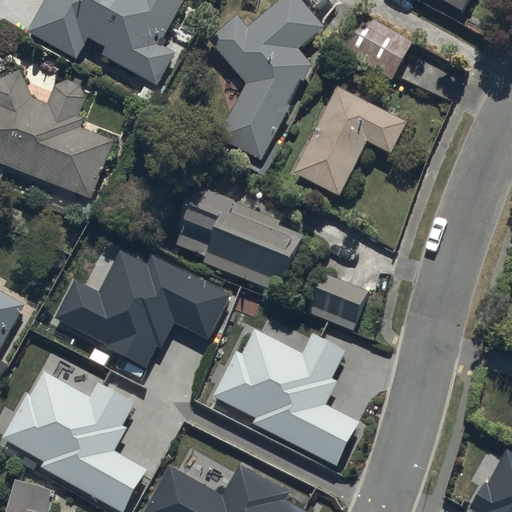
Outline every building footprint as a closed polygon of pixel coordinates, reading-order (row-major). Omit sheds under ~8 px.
[(45,0),(29,29),(79,58),(86,45),(159,85),(177,52),(160,43),(184,0),(45,0)] [(221,137),(263,160),(314,63),(298,46),(324,23),(302,0),(279,0),(249,28),(237,16),(212,38),(251,81),(221,137)] [(448,0),(468,11),(474,0),(448,0)] [(341,48),(393,77),(416,40),(362,10),(341,48)] [(0,163),(93,198),(116,137),(79,123),(92,88),(60,76),(51,101),(34,95),(21,67),(0,76),(0,163)] [(340,84),(297,172),(341,194),(369,138),(394,151),(410,119),(340,84)] [(175,248),(284,293),(309,233),(200,188),(175,248)] [(55,317),(147,367),(174,324),(213,341),(234,293),(125,247),(100,292),(76,279),(55,317)] [(356,334),(373,292),(323,270),(304,310),(356,334)] [(0,351),(26,305),(0,289),(0,351)] [(212,398),(340,465),(364,421),(325,400),(351,352),(314,332),(305,353),(251,325),(212,398)] [(2,441),(124,511),(127,511),(150,469),(115,448),(140,405),(102,383),(93,399),(43,370),(2,441)] [(472,511),(511,511),(511,448),(472,511)] [(222,495),(169,465),(142,511),(308,511),(309,511),(285,498),(288,492),(240,464),(222,495)] [(18,479),(8,511),(49,511),(56,489),(18,479)]
